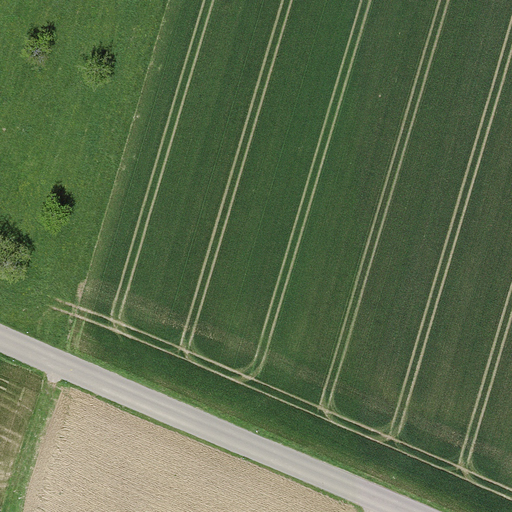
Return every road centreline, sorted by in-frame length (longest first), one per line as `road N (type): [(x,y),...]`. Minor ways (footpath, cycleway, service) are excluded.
road 1 (tertiary): [(0,339),(406,511)]
road 2 (track): [(60,365),(17,511)]
